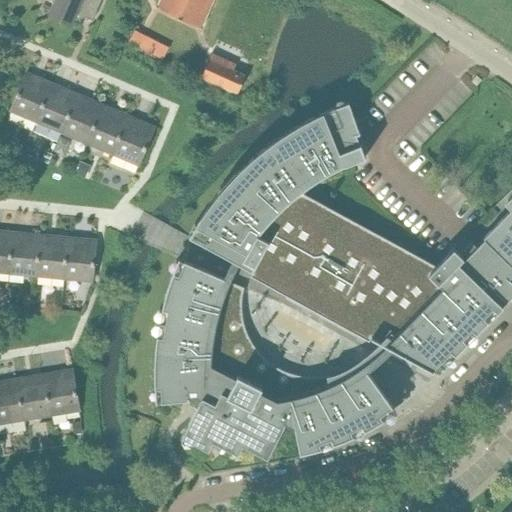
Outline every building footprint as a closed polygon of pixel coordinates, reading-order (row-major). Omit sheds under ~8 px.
[(101,0),(53,0),(54,2),(47,16),(72,27),(75,21),(86,17),(93,20),(101,0)] [(159,0),(156,6),(202,26),(213,0),(159,0)] [(162,59),(168,47),(135,30),(129,42),(162,59)] [(237,92),(245,75),(234,70),(236,65),(228,61),(212,53),(209,59),(201,77),(237,92)] [(36,122),(52,83),(27,72),(10,111),(36,122)] [(61,132),(78,93),(52,83),(36,122),(61,132)] [(87,143),(103,104),(78,93),(61,132),(87,143)] [(300,447),(301,451),(302,450),(317,447),(318,446),(333,441),(334,441),(349,435),(350,435),(364,428),(365,427),(379,419),(380,419),(383,416),(378,408),(380,406),(388,401),(387,400),(384,396),(369,375),(367,371),(376,363),(379,360),(392,348),(432,370),(432,369),(438,372),(455,354),(511,295),(511,280),(509,278),(511,274),(511,265),(484,238),(476,246),(471,241),(459,253),(453,247),(436,265),(394,242),(305,193),(301,191),(318,178),(337,167),(345,164),(345,165),(366,156),(365,155),(364,155),(360,145),(361,145),(356,134),(360,133),(355,119),(351,107),(349,102),(335,107),(332,108),(323,112),(314,116),(306,120),(281,136),(257,153),(250,159),(243,165),(237,172),(232,177),(228,181),(224,186),(222,188),(221,190),(219,192),(211,202),(203,213),(196,224),(190,234),(189,237),(194,239),(232,260),(233,261),(230,266),(228,269),(227,272),(224,278),(224,277),(184,260),(179,258),(178,260),(176,264),(174,268),(173,272),(163,305),(156,339),(155,363),(155,388),(160,388),(161,402),(185,400),(189,399),(189,398),(197,397),(201,399),(203,396),(215,403),(220,392),(226,394),(231,384),(263,400),(262,404),(287,417),(288,414),(289,415),(285,422),(295,427),(300,447)] [(113,154),(129,115),(103,104),(87,143),(113,154)] [(138,165),(155,126),(129,115),(113,154),(138,165)] [(511,207),(483,237),(484,238),(511,265),(511,207)] [(0,272),(1,273),(9,274),(13,231),(0,230),(0,229),(0,272)] [(13,231),(9,274),(37,276),(41,234),(27,233),(14,231),(13,231)] [(41,234),(37,276),(64,279),(68,237),(55,235),(42,234),(41,234)] [(68,237),(64,279),(72,280),(92,282),(96,239),(82,238),(69,237),(68,237)] [(45,373),(44,373),(51,415),(60,414),(79,410),(72,369),(58,371),(45,373)] [(18,378),(17,378),(24,420),(51,415),(44,373),(31,376),(18,378)] [(0,380),(0,423),(17,421),(24,420),(17,378),(4,380),(0,380)] [(285,422),(289,415),(288,414),(287,417),(262,404),(263,400),(231,384),(226,394),(220,392),(215,403),(203,396),(201,399),(185,430),(186,431),(185,433),(184,433),(183,435),(209,449),(214,440),(238,453),(243,444),(268,456),(285,422)]
